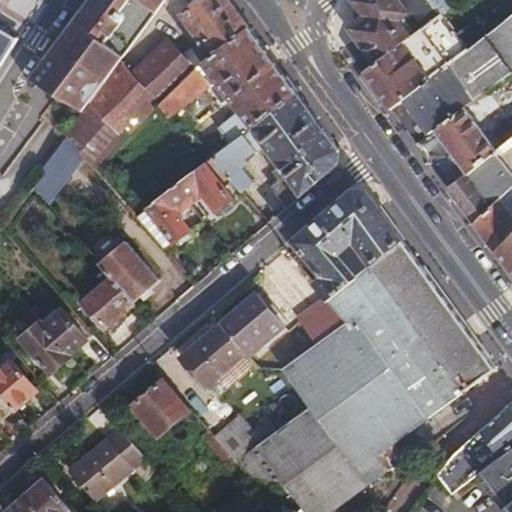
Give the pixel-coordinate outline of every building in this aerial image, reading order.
[(158,14),(168,0),(92,0),(64,40),(70,63),(49,90),(84,110),(122,59),(154,15),(158,14)] [(251,27),(231,0),(202,0),(184,14),(203,40),(185,55),(197,68),(251,27)] [(349,27),(375,63),(442,13),(458,1),(457,0),(354,0),(359,7),(358,8),(356,9),(355,11),(354,14),(354,17),(355,20),(356,22),(349,27)] [(365,71),(392,110),(403,101),(468,51),(442,13),(375,63),(365,71)] [(428,135),(435,130),(466,108),(511,74),(511,16),(468,51),(403,101),(428,135)] [(0,69),(20,38),(0,26),(0,69)] [(300,94),(251,27),(197,68),(163,102),(158,107),(167,119),(210,87),(223,104),(232,98),(238,106),(242,111),(219,129),(231,144),(231,143),(244,134),(253,127),(300,94)] [(169,38),(134,72),(163,102),(197,68),(185,55),(169,38)] [(32,79),(49,90),(70,63),(64,40),(48,56),(32,79)] [(134,72),(122,59),(84,110),(65,134),(82,153),(95,168),(158,107),(163,102),(134,72)] [(312,110),(300,94),(253,127),(282,166),(274,172),(281,180),(272,186),(289,208),(339,165),(340,156),(341,150),(312,110)] [(435,130),(466,173),(496,150),(466,108),(435,130)] [(82,153),(65,134),(38,170),(42,174),(34,185),(44,198),(82,153)] [(257,150),(244,134),(231,143),(231,144),(213,157),(241,191),(254,182),(243,168),(245,160),(257,150)] [(448,187),(475,224),(503,198),(511,189),(511,169),(503,157),(511,149),(511,138),(496,150),(466,173),(448,187)] [(206,162),(176,185),(193,205),(204,197),(205,196),(217,212),(221,209),(222,210),(232,202),(231,201),(235,197),(206,162)] [(144,210),(138,216),(166,250),(178,241),(181,241),(190,234),(190,233),(193,230),(181,215),(193,205),(176,185),(144,210)] [(355,189),(287,248),(326,296),(331,301),(404,239),(368,190),(360,189),(355,189)] [(475,224),(496,251),(511,235),(511,210),(503,198),(475,224)] [(511,272),(511,235),(496,251),(511,272)] [(378,456),(499,368),(404,239),(331,301),(348,322),(317,344),(283,369),(311,407),(258,446),(288,487),(303,507),(297,511),(346,511),(374,492),(370,485),(390,471),(378,456)] [(127,242),(102,263),(114,277),(136,303),(161,282),(127,242)] [(136,303),(114,277),(85,302),(107,328),(136,303)] [(257,292),(223,323),(249,353),(251,357),(286,326),(257,292)] [(348,322),(331,301),(326,296),(298,317),(317,344),(348,322)] [(46,324),(42,320),(72,354),(90,339),(63,309),(46,324)] [(72,354),(42,320),(22,338),(26,343),(53,373),(74,356),(72,354)] [(249,353),(223,323),(182,358),(209,388),(209,387),(247,354),(249,353)] [(247,354),(209,387),(219,398),(257,366),(247,354)] [(0,390),(15,408),(17,411),(40,390),(13,360),(0,371),(0,390)] [(143,397),(133,405),(159,436),(191,409),(165,379),(154,387),(143,397)] [(0,420),(15,408),(0,390),(0,420)] [(453,495),(480,475),(511,451),(511,403),(458,452),(438,475),(453,495)] [(217,436),(198,414),(189,422),(221,458),(229,451),(217,436)] [(217,436),(229,451),(237,461),(257,444),(262,439),(241,415),(217,436)] [(135,467),(147,456),(122,428),(72,473),(97,501),(135,467)] [(237,461),(271,502),(288,487),(258,446),(257,444),(237,461)] [(511,511),(511,451),(480,475),(507,511),(511,511)] [(148,458),(147,456),(135,467),(147,480),(158,470),(148,458)] [(46,479),(27,495),(42,511),(68,511),(72,509),(46,479)] [(41,511),(27,495),(8,511),(41,511)]
